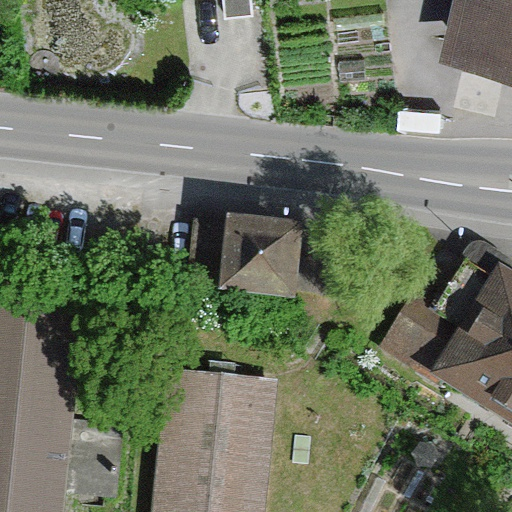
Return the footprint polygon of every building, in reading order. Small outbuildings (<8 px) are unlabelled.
[(251,0),(222,0),(224,15),(253,12),(251,0)] [(511,0),(467,0),(457,43),(511,55),(511,0)] [(292,235),(198,224),(191,281),(286,292),(292,235)] [(511,437),(511,275),(494,264),(419,378),(511,437)] [(2,305),(0,304),(0,511),(57,511),(60,492),(115,497),(122,426),(67,420),(78,313),(65,311),(67,294),(4,288),(2,305)] [(265,511),(278,388),(158,376),(144,511),(265,511)]
